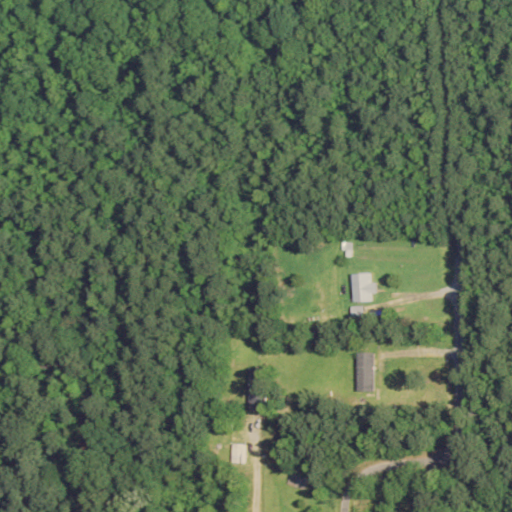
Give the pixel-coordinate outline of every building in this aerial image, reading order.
[(379,283),(373,283),(373,273),(354,273),(354,301),(374,301),(374,293),(379,293),(379,283)] [(376,352),(358,352),(358,392),(376,392),(376,352)] [(38,372),(72,372),(72,362),(38,362),(38,372)] [(250,369),(250,411),(267,411),(267,369),(250,369)] [(244,444),(229,444),(229,463),(244,463),(244,444)]
